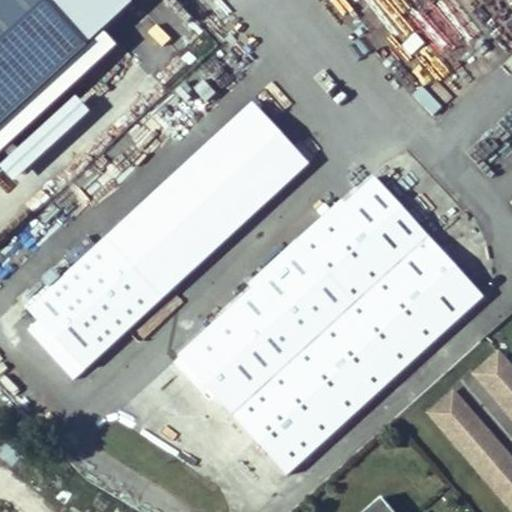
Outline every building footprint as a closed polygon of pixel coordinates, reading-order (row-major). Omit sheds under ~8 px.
[(0,0),(0,97),(68,36),(35,0),(0,0)] [(165,20),(172,12),(186,24),(192,16),(174,0),(150,0),(147,4),(165,20)] [(0,155),(97,68),(68,36),(0,97),(0,155)] [(199,70),(219,93),(241,75),(222,51),(199,70)] [(432,115),(441,106),(422,86),(413,94),(432,115)] [(250,106),(102,241),(146,290),(157,279),(166,289),(303,164),(250,106)] [(478,296),(371,179),(177,357),(284,474),(478,296)] [(41,297),(35,291),(20,304),(79,368),(166,289),(157,279),(146,290),(102,241),(41,297)] [(511,364),(498,348),(469,372),(511,421),(511,364)] [(511,511),(511,454),(451,388),(423,413),(511,511)] [(393,511),(372,490),(347,511),(393,511)]
